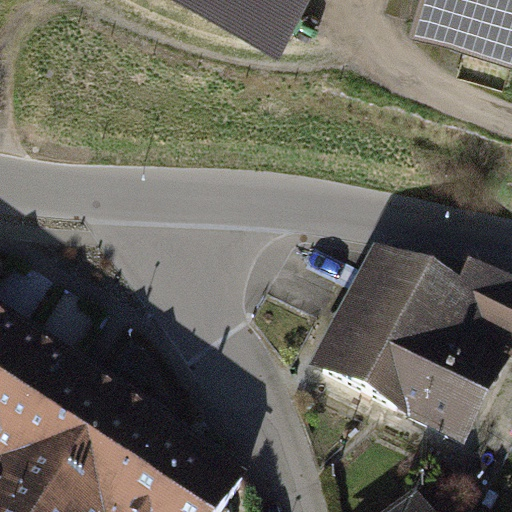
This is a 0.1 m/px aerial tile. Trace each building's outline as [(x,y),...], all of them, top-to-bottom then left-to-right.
[(289,0),(211,0),(272,33),(289,0)] [(511,55),(511,0),(406,0),(399,23),(511,55)] [(462,291),(371,249),(311,375),(466,452),(511,351),(511,279),(475,268),(462,291)] [(0,511),(230,511),(248,485),(162,431),(99,391),(54,362),(14,337),(0,328),(0,511)] [(429,511),(416,495),(391,511),(475,511),(476,511),(475,511),(429,511)]
